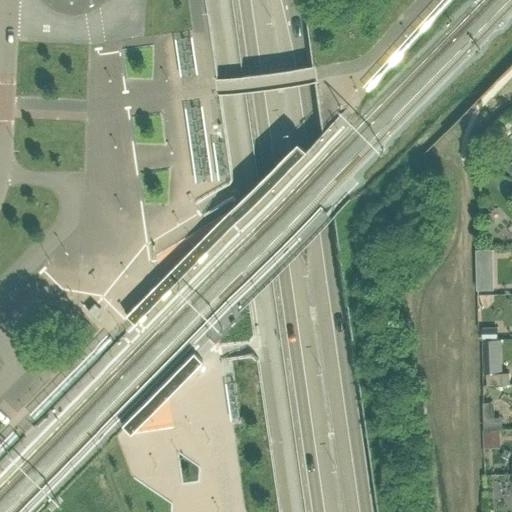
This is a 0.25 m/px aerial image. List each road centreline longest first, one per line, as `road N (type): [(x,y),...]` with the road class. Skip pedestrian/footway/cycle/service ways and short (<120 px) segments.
road 1 (secondary): [(243,0),(318,511)]
road 2 (secondary): [(365,511),(293,0)]
road 3 (unclassified): [(0,167),(11,0)]
